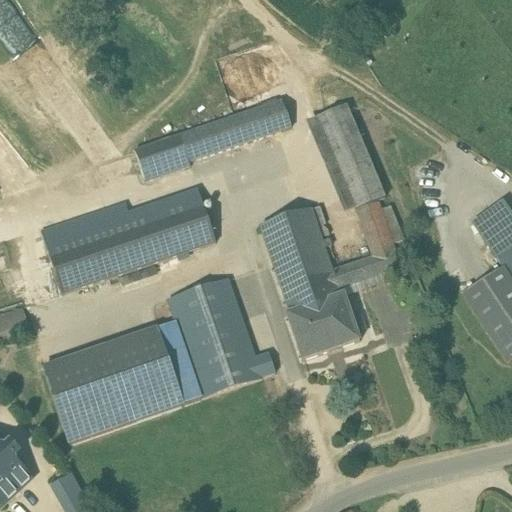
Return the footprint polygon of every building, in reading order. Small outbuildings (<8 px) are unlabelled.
[(235,119),(179,138),(188,165),(189,165),(291,130),(282,103),(235,119)] [(386,199),(347,107),(318,120),(357,212),(386,199)] [(345,217),(357,212),(318,120),(307,125),(345,217)] [(188,165),(179,138),(135,153),(146,184),(190,169),(189,165),(188,165)] [(126,207),(41,235),(62,297),(216,245),(198,192),(128,215),(126,207)] [(511,219),(502,204),(474,224),(497,260),(511,249),(511,219)] [(380,205),(358,212),(374,259),(396,251),(394,246),(382,211),(380,205)] [(382,211),(394,246),(403,243),(391,208),(382,211)] [(320,209),(311,212),(317,229),(326,226),(320,209)] [(311,212),(260,229),(290,317),(341,299),(338,292),(332,274),(317,229),(311,212)] [(511,249),(497,260),(511,282),(511,249)] [(402,269),(396,251),(374,259),(332,274),(338,292),(389,274),(402,269)] [(511,282),(503,270),(462,296),(506,363),(511,359),(511,282)] [(392,282),(389,274),(338,292),(341,299),(345,297),(345,299),(392,282)] [(230,284),(170,305),(202,402),(263,382),(262,381),(275,377),(269,356),(256,361),(230,284)] [(341,299),(290,317),(287,318),(303,364),(360,344),(345,299),(345,297),(341,299)] [(183,408),(157,333),(43,371),(69,446),(183,408)] [(0,445),(0,509),(32,481),(0,445)] [(90,511),(70,476),(50,486),(64,511),(90,511)]
